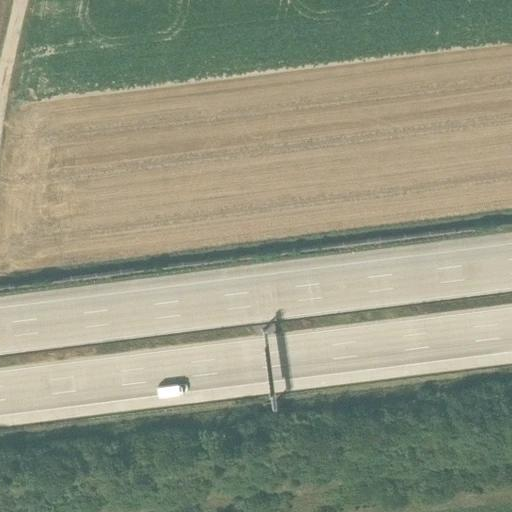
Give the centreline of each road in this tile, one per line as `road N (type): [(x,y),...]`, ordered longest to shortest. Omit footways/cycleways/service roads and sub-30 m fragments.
road 1 (motorway): [(0,394),(511,329)]
road 2 (motorway): [(511,269),(0,333)]
road 3 (track): [(30,0),(0,157)]
